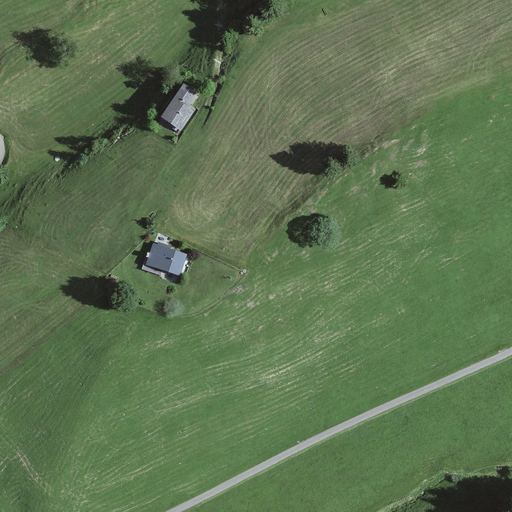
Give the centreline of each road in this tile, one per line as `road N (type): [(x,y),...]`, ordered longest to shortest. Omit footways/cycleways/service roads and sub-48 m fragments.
road 1 (track): [(178,256),(220,73),(222,0)]
road 2 (track): [(124,0),(0,78)]
